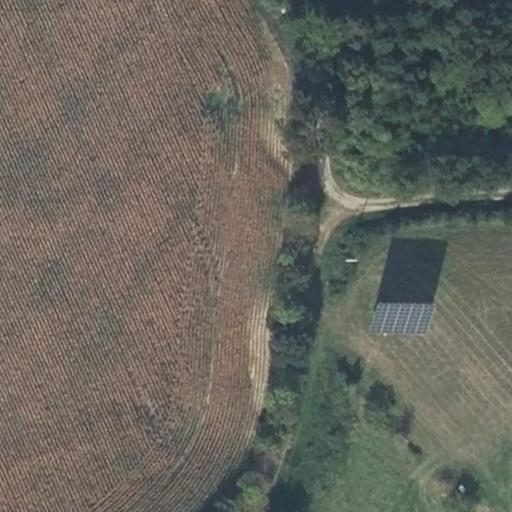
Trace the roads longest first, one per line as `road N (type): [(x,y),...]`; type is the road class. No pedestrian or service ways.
road 1 (track): [(327,0),(324,173),(336,205),(320,248),(298,430),(265,511)]
road 2 (track): [(336,205),(511,192)]
